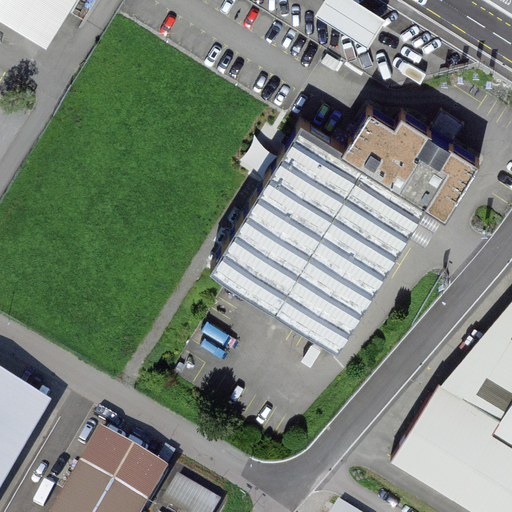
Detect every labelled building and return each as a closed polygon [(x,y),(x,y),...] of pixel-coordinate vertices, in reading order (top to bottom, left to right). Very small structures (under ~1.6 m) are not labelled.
[(365,0),(324,0),(318,12),(371,42),(388,13),(365,0)] [(211,268),(346,351),(460,165),(430,146),(440,130),(408,110),(402,119),(376,103),(352,141),(307,113),(211,268)] [(511,511),(511,299),(440,380),(394,458),(481,511),(511,511)] [(0,455),(34,397),(0,376),(0,455)] [(144,511),(169,470),(100,431),(53,511),(144,511)] [(180,470),(165,499),(187,511),(216,511),(226,495),(180,470)] [(333,511),(370,511),(341,497),(333,511)]
